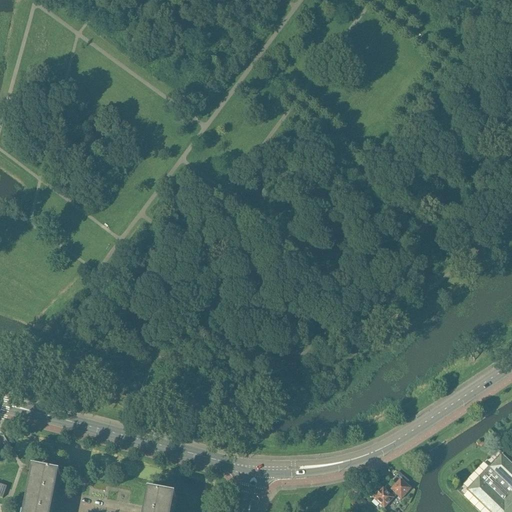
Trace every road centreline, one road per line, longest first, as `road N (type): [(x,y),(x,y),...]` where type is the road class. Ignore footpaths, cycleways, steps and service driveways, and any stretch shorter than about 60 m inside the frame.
road 1 (secondary): [(256,468),(361,457),(511,364)]
road 2 (secondary): [(256,468),(0,403)]
